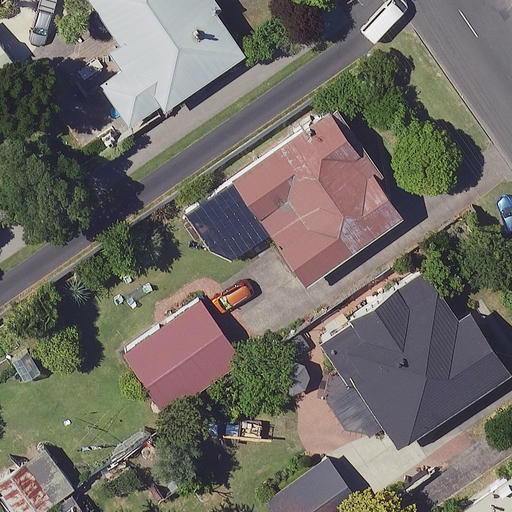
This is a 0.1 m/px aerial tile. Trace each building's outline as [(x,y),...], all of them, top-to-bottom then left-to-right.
[(215,0),(92,0),(120,39),(111,46),(123,64),(102,79),(131,120),(161,99),(166,108),(250,49),(215,0)] [(0,36),(0,90),(26,72),(0,36)] [(330,105),(231,173),(307,280),(405,211),(330,105)] [(424,261),(316,336),(349,383),(354,379),(399,443),(511,366),(469,306),(460,312),(424,261)] [(201,294),(124,349),(168,410),(245,356),(201,294)] [(45,442),(0,474),(0,487),(18,511),(34,511),(74,483),(45,442)] [(329,451),(268,494),(280,511),(357,511),(368,505),(329,451)] [(511,511),(511,468),(450,511),(511,511)]
